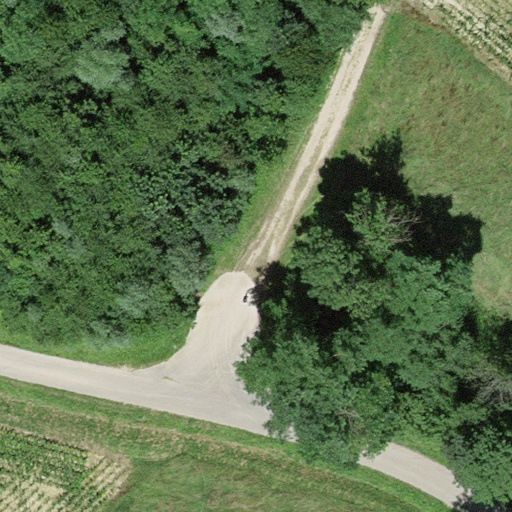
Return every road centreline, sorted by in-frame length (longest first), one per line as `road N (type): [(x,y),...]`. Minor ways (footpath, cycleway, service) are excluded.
road 1 (track): [(0,363),(403,466),(492,511)]
road 2 (track): [(377,0),(186,409)]
